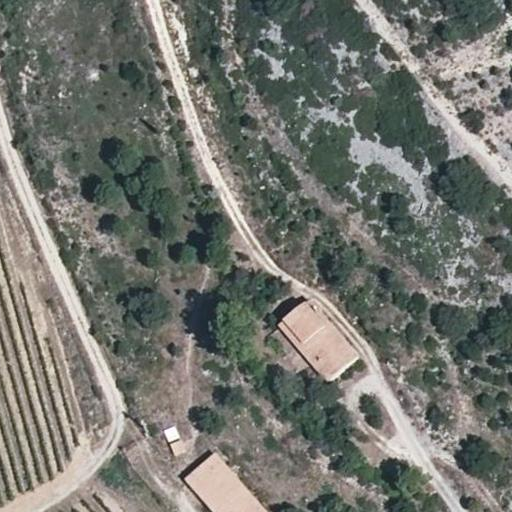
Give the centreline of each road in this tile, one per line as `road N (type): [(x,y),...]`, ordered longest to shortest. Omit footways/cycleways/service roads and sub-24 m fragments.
road 1 (track): [(461,511),(370,359),(318,296),(254,250),(207,164),(152,0)]
road 2 (track): [(20,511),(86,477),(115,421),(106,381),(0,132)]
